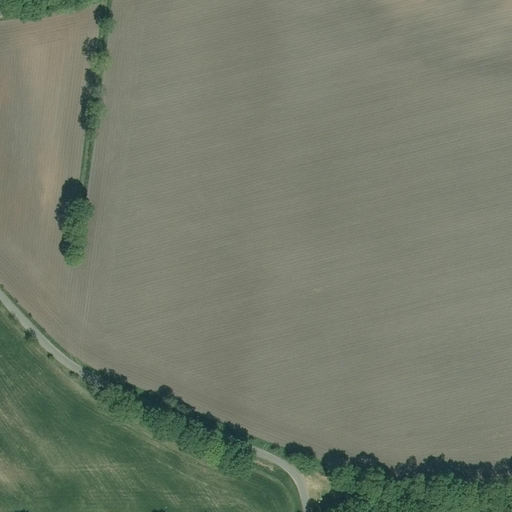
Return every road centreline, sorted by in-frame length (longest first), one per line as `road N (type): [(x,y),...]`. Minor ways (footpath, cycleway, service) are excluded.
road 1 (residential): [(0,304),(34,343),(133,406),(274,465),(306,511)]
road 2 (track): [(511,507),(367,501),(272,464)]
